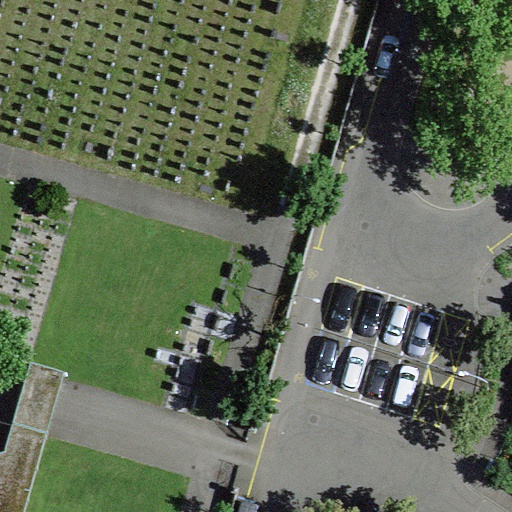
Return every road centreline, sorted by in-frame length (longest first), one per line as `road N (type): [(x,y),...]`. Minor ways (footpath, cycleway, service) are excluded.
road 1 (residential): [(511,210),(462,244),(352,251),(424,0)]
road 2 (residential): [(462,511),(379,478),(299,463),(286,511)]
